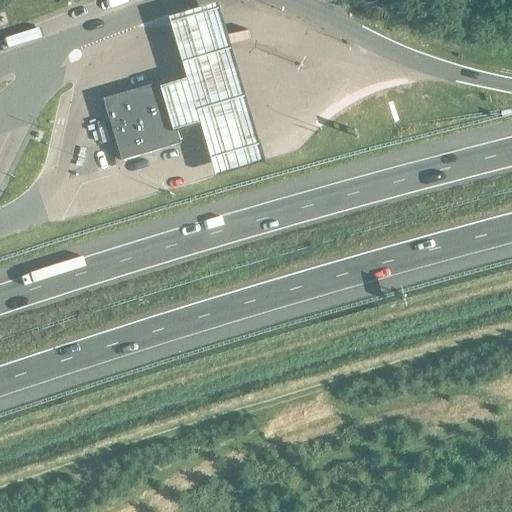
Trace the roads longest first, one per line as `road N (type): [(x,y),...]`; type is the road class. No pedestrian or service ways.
road 1 (track): [(0,491),(511,334)]
road 2 (motorway): [(0,382),(511,228)]
road 3 (motorway): [(511,150),(0,300)]
